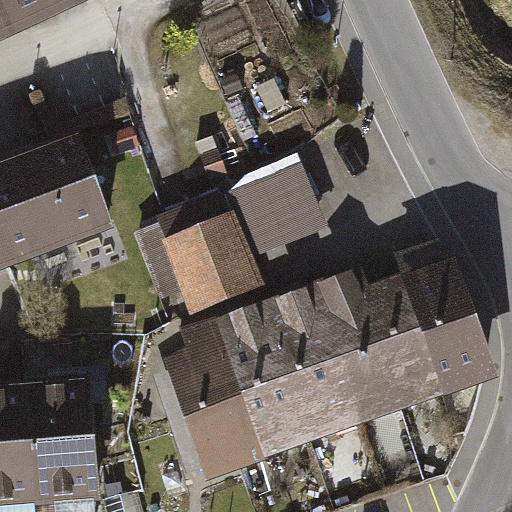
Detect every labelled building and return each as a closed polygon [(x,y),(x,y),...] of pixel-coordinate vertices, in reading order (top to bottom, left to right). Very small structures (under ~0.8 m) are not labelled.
[(0,0),(0,43),(97,0),(0,0)] [(237,76),(221,82),(226,96),(242,89),(237,76)] [(276,81),(259,89),(271,114),(288,106),(276,81)] [(130,132),(102,143),(109,161),(137,150),(130,132)] [(79,135),(0,164),(0,230),(14,270),(117,232),(79,135)] [(202,157),(212,183),(228,177),(218,151),(202,157)] [(305,165),(229,195),(255,259),(330,229),(305,165)] [(166,240),(236,214),(229,195),(227,190),(157,217),(161,225),(166,240)] [(236,214),(166,240),(185,290),(194,314),(264,287),(255,259),(236,214)] [(166,240),(161,225),(136,235),(160,299),(185,290),(166,240)] [(0,230),(0,275),(14,270),(0,230)] [(404,277),(447,396),(500,378),(460,260),(446,265),(437,241),(396,256),(404,277)] [(447,396),(404,277),(373,289),(364,263),(308,284),(357,426),(447,396)] [(357,426),(308,284),(268,298),(317,440),(357,426)] [(317,440),(268,298),(217,316),(266,458),(317,440)] [(266,458),(217,316),(180,328),(187,350),(165,359),(207,478),(266,458)] [(30,386),(41,504),(103,498),(92,380),(30,386)] [(0,508),(41,504),(30,386),(0,388),(0,508)] [(143,511),(139,495),(108,504),(109,511),(143,511)]
